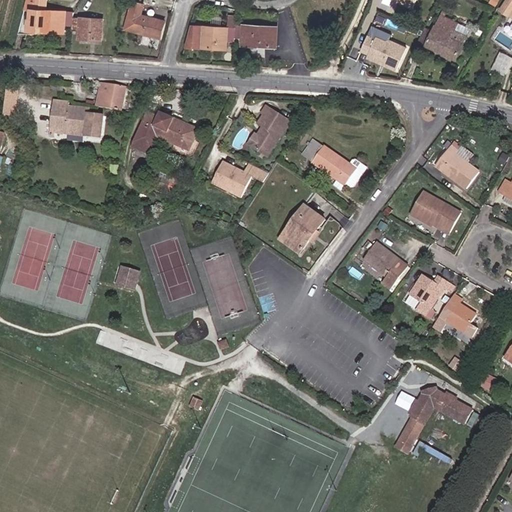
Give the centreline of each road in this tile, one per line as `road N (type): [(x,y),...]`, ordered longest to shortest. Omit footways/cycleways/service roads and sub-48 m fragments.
road 1 (tertiary): [(165,74),(403,93)]
road 2 (residential): [(315,283),(425,136)]
road 3 (tertiary): [(0,64),(165,74)]
road 4 (residential): [(511,239),(483,233),(468,262),(470,272),(511,295)]
